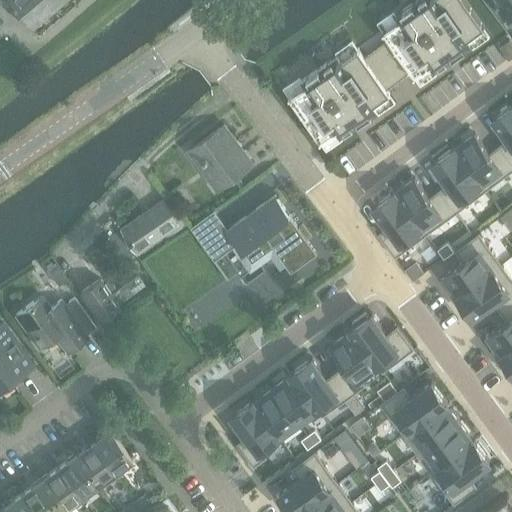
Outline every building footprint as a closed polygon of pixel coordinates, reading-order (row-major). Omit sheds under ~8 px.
[(19,23),(22,20),(28,27),(60,0),(7,0),(16,10),(11,14),(19,23)] [(400,17),(383,29),(389,38),(411,70),(415,75),(431,63),(435,68),(446,60),(452,56),(471,43),(468,38),(484,26),(466,0),(413,0),(396,12),(400,17)] [(511,0),(501,0),(508,9),(505,11),(511,19),(511,18),(511,0)] [(389,38),(364,55),(387,87),(411,70),(389,38)] [(305,83),(289,95),(320,140),(337,129),(341,134),(341,133),(352,126),(358,121),(366,116),(375,110),(376,109),(377,108),(373,103),(390,92),(387,87),(364,55),(358,46),(342,58),(338,53),(302,78),(305,83)] [(511,102),(493,117),(508,137),(499,144),(511,162),(511,102)] [(224,124),(189,149),(217,188),(252,163),(224,124)] [(455,145),(454,145),(487,189),(511,170),(511,162),(499,144),(489,151),(475,132),(456,146),(455,145)] [(454,145),(433,161),(448,181),(439,188),(456,211),(487,189),(454,145)] [(395,189),(394,190),(426,233),(436,226),(456,211),(439,188),(429,195),(415,176),(396,190),(395,189)] [(394,190),(374,205),(388,225),(378,233),(389,248),(395,256),(426,233),(394,190)] [(291,271),(317,253),(275,195),(225,231),(212,213),(215,211),(214,210),(191,227),(215,260),(238,243),(252,262),(273,246),(291,271)] [(181,223),(164,198),(122,226),(138,251),(181,223)] [(511,226),(511,225),(511,207),(502,215),(511,226)] [(455,266),(444,274),(459,293),(458,294),(459,296),(503,264),(479,232),(474,236),(456,249),(464,260),(462,260),(455,266)] [(448,241),(437,249),(444,258),(454,250),(448,241)] [(416,261),(405,270),(413,280),(425,272),(416,261)] [(511,276),(503,264),(459,296),(473,315),(474,315),(493,300),(501,311),(511,303),(511,276)] [(102,276),(107,282),(104,284),(110,292),(115,289),(109,281),(121,274),(116,266),(102,276)] [(145,286),(138,275),(111,294),(118,305),(145,286)] [(80,291),(99,319),(119,305),(118,305),(111,294),(110,292),(104,284),(99,278),(80,291)] [(87,336),(86,334),(95,327),(74,297),(64,304),(61,299),(49,307),(40,295),(16,313),(39,346),(55,334),(66,351),(87,336)] [(491,332),(488,334),(503,353),(502,354),(503,356),(511,349),(511,303),(501,311),(508,320),(491,332)] [(354,325),(352,327),(384,371),(398,360),(414,348),(397,324),(387,332),(372,312),(368,315),(366,312),(352,322),(354,325)] [(0,388),(33,364),(3,323),(0,324),(0,388)] [(351,329),(332,343),(346,362),(336,369),(354,393),(366,384),(363,380),(380,368),(383,371),(384,371),(352,327),(351,328),(351,329)] [(511,349),(503,356),(511,367),(511,349)] [(312,356),(292,371),(323,415),(354,393),(336,369),(327,376),(312,356)] [(291,373),(273,386),(301,425),(320,411),(322,415),(323,415),(292,371),(291,372),(291,373)] [(404,385),(381,402),(404,434),(447,403),(448,402),(432,381),(423,388),(420,390),(412,396),(404,385)] [(254,399),(253,399),(279,435),(282,439),(283,438),(280,434),(297,422),(300,426),(301,425),(273,386),(255,400),(254,399)] [(372,409),(381,402),(384,400),(380,394),(368,403),(372,409)] [(244,406),(232,414),(247,434),(237,442),(241,448),(247,456),(253,464),(254,465),(267,456),(264,452),(273,446),(282,439),(279,435),(253,399),(244,406)] [(447,403),(404,434),(418,453),(461,422),(447,403)] [(461,422),(418,453),(432,473),(476,441),(475,439),(474,440),(461,422)] [(343,448),(354,440),(346,428),(334,436),(343,448)] [(132,460),(109,429),(91,442),(117,477),(123,472),(120,468),(132,460)] [(315,429),(308,434),(315,443),(322,438),(315,429)] [(308,434),(301,439),(308,448),(315,443),(308,434)] [(373,440),(366,445),(373,455),(381,449),(373,440)] [(476,441),(432,473),(454,503),(478,486),(477,484),(470,475),(490,460),(476,441)] [(117,477),(91,442),(74,454),(96,486),(108,477),(111,481),(117,477)] [(297,479),(279,493),(293,511),(297,511),(339,482),(315,450),(292,467),(300,478),(297,479)] [(96,486),(74,454),(56,467),(82,502),(88,498),(85,494),(96,486)] [(390,463),(381,470),(386,477),(395,470),(390,463)] [(82,502),(56,467),(39,480),(61,511),(73,503),(76,507),(82,502)] [(381,470),(372,477),(377,484),(386,477),(381,470)] [(395,470),(386,477),(391,484),(400,477),(395,470)] [(386,477),(377,484),(382,491),(391,484),(386,477)] [(497,479),(491,483),(498,493),(504,488),(497,479)] [(39,480),(21,492),(35,511),(62,511),(61,511),(39,480)] [(339,482),(297,511),(337,511),(353,501),(339,482)] [(491,483),(484,488),(491,498),(498,493),(491,483)] [(484,488),(478,493),(485,502),(491,498),(484,488)] [(35,511),(21,492),(4,505),(8,511),(35,511)] [(150,500),(145,492),(134,500),(139,508),(150,500)] [(478,493),(472,497),(479,507),(485,502),(478,493)] [(511,511),(511,499),(507,493),(484,509),(486,511),(511,511)] [(133,511),(139,508),(134,500),(117,511),(133,511)] [(360,511),(353,501),(337,511),(360,511)] [(467,501),(461,505),(466,511),(471,511),(474,510),(467,501)] [(172,511),(166,502),(152,511),(172,511)]
